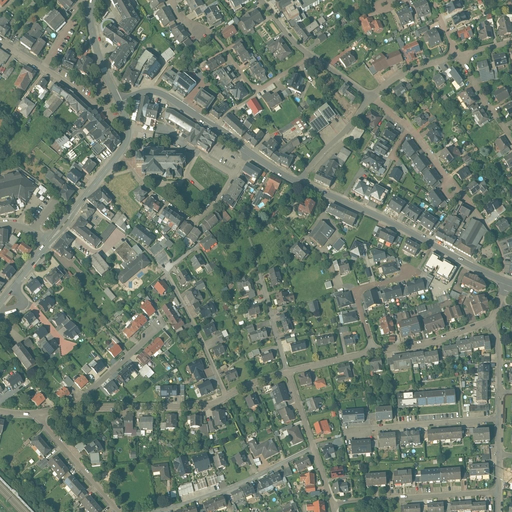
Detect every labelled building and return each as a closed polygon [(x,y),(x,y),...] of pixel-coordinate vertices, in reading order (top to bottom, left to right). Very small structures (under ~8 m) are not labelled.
[(76,2),(74,0),(58,0),(57,1),(60,4),(62,2),(63,3),(64,3),(66,5),(61,11),(64,15),(66,13),(76,2)] [(126,0),(113,0),(114,1),(114,2),(115,4),(116,5),(115,5),(120,13),(124,21),(120,27),(122,28),(119,31),(121,32),(126,35),(128,37),(134,28),(139,22),(138,20),(133,11),(132,10),(126,0)] [(154,0),(150,2),(154,9),(157,7),(163,3),(164,3),(162,0),(154,0)] [(199,0),(198,0),(189,5),(189,6),(191,8),(193,12),(194,11),(200,8),(203,6),(199,0)] [(225,0),(228,4),(229,3),(234,11),(236,10),(237,12),(242,9),(240,6),(249,1),(248,0),(225,0)] [(283,0),(277,4),(275,4),(281,14),(282,13),(286,11),(294,7),(290,1),(289,0),(283,0)] [(291,0),(290,1),(294,7),(297,12),(298,12),(301,10),(303,13),(309,9),(309,8),(311,7),(314,6),(314,7),(319,4),(319,3),(323,0),(324,1),(326,0),(291,0)] [(430,12),(425,1),(424,2),(423,1),(419,3),(424,15),(430,12)] [(419,3),(415,4),(415,6),(413,6),(417,15),(418,17),(424,15),(419,3)] [(451,5),(445,8),(448,15),(461,9),(458,3),(451,5)] [(214,6),(204,12),(206,16),(208,18),(207,18),(208,19),(218,13),(214,6)] [(294,7),(286,11),(291,21),(299,17),(297,12),(294,7)] [(160,12),(157,14),(161,20),(171,14),(170,14),(169,12),(169,11),(167,8),(166,9),(160,12)] [(66,13),(64,15),(61,11),(60,10),(57,14),(64,21),(69,16),(66,13)] [(303,13),(301,10),(298,12),(297,12),(299,17),(301,21),(306,19),(303,13)] [(411,17),(408,10),(407,10),(406,10),(402,11),(407,23),(413,21),(411,17)] [(242,20),(241,20),(242,22),(247,31),(262,21),(256,11),(242,20)] [(291,21),(286,11),(282,13),(283,15),(288,23),(291,21)] [(407,23),(402,11),(398,13),(398,14),(396,15),(399,22),(401,26),(407,23)] [(57,14),(55,12),(44,22),(55,33),(61,27),(59,25),(64,21),(57,14)] [(218,13),(208,19),(210,22),(209,22),(211,25),(213,24),(218,21),(222,19),(218,13)] [(11,20),(3,14),(0,18),(0,23),(5,27),(11,20)] [(171,14),(161,20),(164,27),(168,24),(174,21),(175,21),(173,17),(172,18),(171,15),(171,14)] [(465,14),(464,15),(464,14),(458,17),(452,19),(452,20),(455,27),(467,22),(467,21),(468,21),(465,14)] [(238,15),(232,19),(237,25),(242,22),(241,20),(242,20),(238,15)] [(315,23),(310,16),(308,18),(306,19),(311,26),(315,23)] [(365,16),(359,18),(361,24),(365,23),(364,21),(367,20),(365,16)] [(299,17),(291,21),(288,23),(291,29),(293,30),(293,29),(298,26),(296,24),(301,21),(299,17)] [(306,30),(309,34),(322,24),(321,22),(324,20),(322,18),(315,23),(311,26),(306,30)] [(507,19),(499,21),(501,29),(499,30),(500,35),(501,37),(502,36),(502,35),(511,33),(510,26),(511,26),(510,23),(509,19),(507,19)] [(369,21),(367,20),(364,21),(365,23),(361,24),(363,29),(364,29),(365,30),(366,33),(375,29),(374,26),(372,25),(373,24),(373,23),(371,20),(369,21)] [(108,26),(114,30),(115,27),(114,25),(113,23),(110,21),(108,21),(105,22),(103,23),(102,26),(102,28),(103,31),(104,32),(108,26)] [(379,22),(377,23),(375,22),(373,23),(373,24),(372,25),(374,26),(375,29),(376,32),(382,29),(379,22)] [(5,27),(0,23),(0,34),(3,37),(9,30),(5,27)] [(298,26),(293,29),(294,29),(297,34),(305,29),(303,26),(304,25),(302,23),(298,26)] [(487,24),(479,26),(481,34),(479,34),(480,40),(482,39),(482,40),(492,38),(490,30),(491,30),(490,27),(489,23),(487,24)] [(42,29),(35,24),(31,30),(37,35),(39,32),(40,32),(42,29)] [(108,26),(104,32),(103,35),(108,38),(106,41),(108,42),(113,46),(114,44),(120,48),(119,49),(111,61),(114,63),(113,65),(112,65),(113,66),(113,65),(115,67),(113,68),(118,71),(123,63),(125,64),(126,62),(125,61),(131,53),(132,54),(134,52),(132,50),(136,45),(125,37),(119,33),(118,33),(116,31),(114,30),(108,26)] [(180,26),(172,33),(175,36),(183,30),(182,30),(181,30),(182,30),(182,29),(181,28),(180,26)] [(231,26),(221,33),(226,40),(229,38),(237,33),(231,26)] [(459,33),(457,33),(459,38),(461,38),(462,40),(472,36),(469,28),(467,29),(459,33)] [(311,37),(309,34),(306,30),(305,29),(297,34),(304,43),(311,37)] [(435,29),(427,32),(431,41),(428,42),(430,47),(440,43),(439,40),(435,29)] [(31,30),(26,36),(23,40),(22,39),(20,42),(21,43),(21,44),(31,51),(36,43),(35,42),(38,39),(39,39),(42,34),(40,32),(39,32),(37,35),(31,30)] [(183,30),(175,36),(178,39),(186,33),(184,31),(184,32),(184,31),(183,31),(182,31),(183,30)] [(185,35),(185,34),(186,33),(178,39),(179,41),(181,43),(188,37),(187,35),(185,34),(185,35)] [(323,35),(318,39),(321,43),(326,39),(323,35)] [(401,37),(397,39),(400,47),(405,45),(401,37)] [(272,39),(266,44),(269,48),(275,44),(272,39)] [(39,40),(30,53),(37,57),(45,44),(39,40)] [(291,54),(281,40),(275,44),(269,48),(272,53),(277,50),(281,55),(278,57),(281,61),(291,54)] [(237,45),(232,49),(234,51),(233,51),(236,54),(237,53),(239,55),(245,51),(240,43),(237,45)] [(416,43),(403,49),(407,57),(409,61),(415,59),(413,54),(420,51),(416,43)] [(166,62),(176,55),(171,48),(161,54),(166,62)] [(9,57),(0,50),(0,65),(1,64),(3,65),(9,57)] [(154,58),(144,51),(136,63),(146,70),(154,58)] [(250,58),(245,51),(239,55),(240,57),(239,58),(241,62),(241,61),(243,64),(248,60),(250,58)] [(75,55),(68,52),(62,65),(72,70),(73,70),(75,64),(76,61),(73,60),(75,55)] [(355,61),(349,52),(339,60),(346,68),(355,61)] [(389,67),(384,57),(383,58),(381,54),(373,60),(376,65),(373,67),(377,73),(384,68),(386,70),(389,67)] [(504,54),(493,57),(494,62),(495,67),(496,67),(506,64),(504,54)] [(207,63),(206,64),(207,65),(211,71),(224,62),(220,56),(207,63)] [(91,62),(83,59),(81,63),(80,62),(78,65),(78,66),(76,71),(85,75),(86,76),(88,75),(88,74),(92,65),(93,64),(92,62),(91,62)] [(136,63),(134,61),(130,69),(129,69),(122,81),(133,87),(134,85),(135,83),(139,75),(143,68),(136,63)] [(206,61),(198,65),(201,69),(207,65),(206,64),(207,63),(206,61)] [(152,62),(142,76),(151,82),(160,67),(152,62)] [(487,69),(486,63),(484,63),(483,62),(482,64),(477,65),(478,65),(479,69),(479,70),(480,69),(482,76),(480,77),(486,76),(488,80),(494,79),(492,72),(489,73),(488,69),(487,69)] [(254,63),(252,65),(249,66),(251,69),(249,70),(251,73),(253,75),(254,74),(261,69),(259,67),(257,64),(256,65),(254,63)] [(454,65),(446,70),(457,86),(465,81),(454,65)] [(9,66),(3,74),(8,77),(14,69),(9,66)] [(37,73),(25,67),(20,75),(21,75),(31,81),(32,82),(37,73)] [(222,72),(218,75),(222,80),(231,74),(229,71),(230,70),(228,67),(222,72)] [(373,67),(368,70),(373,76),(377,73),(373,67)] [(261,69),(254,74),(255,76),(255,77),(257,80),(259,78),(261,80),(266,77),(264,75),(266,74),(264,70),(263,71),(262,69),(261,69)] [(176,77),(169,71),(162,80),(172,87),(179,78),(176,77)] [(231,74),(222,80),(226,86),(230,83),(236,79),(234,76),(233,77),(231,74)] [(31,81),(21,75),(15,86),(25,92),(31,81)] [(183,75),(173,87),(186,97),(196,85),(183,75)] [(303,79),(293,75),(294,76),(291,82),(289,81),(287,85),(289,86),(289,88),(288,88),(298,92),(301,93),(303,88),(300,87),(298,86),(301,79),(303,79)] [(440,76),(432,82),(437,88),(444,83),(443,80),(440,76)] [(48,83),(42,79),(37,87),(36,89),(40,91),(41,89),(43,90),(44,89),(45,90),(46,88),(45,87),(48,83)] [(316,79),(311,83),(315,87),(319,84),(316,79)] [(64,89),(57,84),(57,85),(52,92),(55,94),(46,104),(50,107),(58,98),(59,96),(64,89)] [(248,95),(240,84),(229,91),(235,99),(237,97),(240,101),(248,95)] [(345,85),(339,93),(343,96),(343,95),(348,89),(349,88),(345,85)] [(401,85),(393,92),(398,98),(407,92),(406,92),(404,88),(401,85)] [(504,88),(494,94),(499,103),(508,97),(509,97),(508,95),(504,88)] [(73,95),(64,89),(59,96),(58,98),(63,103),(65,100),(67,102),(68,101),(73,95)] [(358,96),(348,89),(343,95),(353,102),(358,96)] [(215,100),(201,90),(193,102),(197,104),(203,109),(207,112),(215,100)] [(471,92),(466,92),(464,93),(460,96),(460,97),(463,102),(473,96),(471,92)] [(276,94),(271,98),(268,93),(262,97),(270,110),(270,109),(281,102),(276,94)] [(88,109),(73,95),(68,101),(71,104),(72,106),(71,108),(77,114),(79,112),(83,115),(88,109)] [(473,96),(463,102),(467,108),(474,104),(476,100),(473,96)] [(50,107),(48,110),(53,114),(63,103),(58,98),(50,107)] [(159,109),(148,106),(148,107),(147,106),(149,99),(142,98),(136,124),(143,125),(144,118),(153,120),(156,121),(156,122),(159,109)] [(248,103),(255,116),(264,111),(257,98),(248,103)] [(30,103),(25,99),(19,106),(20,107),(23,109),(21,113),(27,117),(34,107),(30,103)] [(224,103),(215,110),(213,109),(210,114),(218,120),(222,115),(229,109),(224,103)] [(332,112),(329,108),(326,105),(314,114),(317,118),(309,125),(317,135),(329,125),(328,123),(336,117),(332,112)] [(173,111),(159,108),(156,122),(168,124),(188,137),(186,139),(187,142),(187,143),(193,146),(193,147),(194,147),(197,146),(198,147),(208,154),(212,147),(217,139),(216,139),(216,138),(176,113),(173,112),(173,111)] [(88,109),(83,115),(74,125),(79,130),(88,120),(94,114),(93,114),(88,109)] [(473,114),(473,115),(474,115),(473,116),(474,118),(475,118),(476,119),(478,118),(481,123),(479,124),(480,125),(482,123),(487,120),(488,119),(487,117),(487,116),(486,115),(485,115),(481,109),(478,111),(473,114)] [(340,117),(335,110),(332,112),(336,117),(338,119),(340,117)] [(381,118),(370,111),(368,114),(366,118),(368,120),(371,122),(369,125),(375,128),(381,118)] [(94,114),(88,120),(88,121),(90,122),(97,115),(98,116),(98,115),(97,113),(95,112),(93,114),(94,114)] [(248,130),(230,113),(223,120),(241,137),(248,130)] [(98,116),(97,115),(90,122),(91,124),(85,130),(89,134),(90,134),(96,129),(103,123),(104,122),(98,116)] [(421,115),(414,120),(420,127),(426,122),(425,120),(422,117),(421,115)] [(300,117),(295,121),(297,124),(302,131),(307,127),(300,117)] [(153,120),(144,118),(143,125),(152,127),(153,120)] [(254,124),(249,119),(244,125),(249,130),(254,124)] [(395,128),(388,122),(385,126),(389,129),(389,128),(393,131),(395,128)] [(103,123),(96,129),(98,131),(102,136),(103,136),(104,135),(110,130),(103,123)] [(439,129),(435,123),(427,128),(431,133),(434,131),(435,132),(439,129)] [(356,127),(349,138),(357,143),(364,132),(356,127)] [(393,131),(389,128),(389,129),(384,136),(393,142),(398,134),(393,131)] [(120,140),(111,130),(110,130),(104,135),(110,141),(104,145),(105,147),(106,148),(112,154),(120,142),(120,140)] [(98,131),(91,136),(96,141),(102,136),(98,131)] [(435,132),(434,131),(431,133),(426,136),(432,144),(434,142),(435,144),(436,143),(438,144),(440,142),(440,140),(439,138),(435,132)] [(253,135),(250,133),(244,140),(254,147),(264,135),(259,132),(256,136),(255,137),(253,135)] [(74,144),(65,134),(52,145),(61,156),(74,144)] [(103,136),(96,142),(98,144),(103,149),(105,147),(104,145),(110,141),(104,135),(103,136)] [(300,144),(296,138),(290,141),(293,146),(294,148),(300,144)] [(509,147),(503,138),(496,143),(501,151),(501,152),(507,148),(509,147)] [(286,145),(282,140),(278,143),(282,148),(276,153),(282,157),(283,155),(284,154),(291,148),(286,145)] [(271,141),(267,146),(264,144),(259,151),(270,159),(275,152),(274,151),(277,146),(271,141)] [(376,145),(387,152),(389,148),(381,142),(378,141),(376,145)] [(405,146),(402,148),(406,153),(415,146),(411,141),(405,146)] [(450,142),(444,147),(447,150),(454,145),(451,142),(450,142)] [(103,149),(98,144),(92,149),(98,155),(106,148),(105,147),(103,149)] [(387,152),(376,145),(373,149),(375,151),(384,156),(387,152)] [(415,146),(406,153),(409,158),(410,158),(417,153),(419,151),(415,146)] [(351,153),(342,148),(336,157),(336,158),(345,163),(351,153)] [(451,148),(441,156),(448,165),(454,160),(460,156),(455,149),(453,150),(451,148)] [(507,148),(501,152),(501,151),(499,152),(502,156),(510,152),(507,148)] [(169,150),(168,152),(163,152),(163,149),(142,149),(142,159),(137,159),(137,167),(142,167),(142,177),(166,177),(166,178),(166,179),(166,180),(167,179),(172,179),(173,179),(173,178),(178,178),(178,168),(182,168),(182,169),(183,169),(183,168),(185,166),(186,166),(186,165),(185,165),(185,162),(186,161),(185,161),(183,159),(183,158),(182,158),(182,159),(177,159),(177,155),(178,154),(177,154),(176,154),(173,154),(173,152),(171,150),(169,150)] [(276,153),(275,152),(270,159),(276,164),(282,157),(276,153)] [(375,158),(367,153),(362,162),(370,167),(375,158)] [(511,165),(511,153),(503,159),(509,168),(511,165)] [(468,154),(462,159),(465,163),(471,159),(468,154)] [(289,158),(283,155),(282,157),(276,164),(280,166),(281,165),(288,168),(292,160),(294,157),(291,156),(289,158)] [(334,155),(321,168),(325,170),(329,161),(338,165),(334,174),(339,165),(342,167),(345,163),(336,158),(336,157),(334,155)] [(420,157),(413,163),(417,168),(426,161),(422,156),(420,157)] [(384,163),(375,158),(370,167),(378,172),(384,163)] [(96,166),(90,161),(89,161),(87,159),(86,159),(83,163),(83,164),(86,166),(82,170),(89,175),(96,166)] [(325,170),(322,176),(332,180),(334,174),(338,165),(329,161),(325,170)] [(426,161),(417,168),(420,172),(427,167),(430,165),(426,161)] [(208,170),(201,163),(190,174),(206,189),(212,183),(217,178),(218,177),(210,168),(208,170)] [(261,172),(249,165),(244,173),(246,175),(251,178),(256,181),(261,172)] [(465,168),(456,174),(462,181),(470,175),(465,168)] [(403,174),(393,169),(389,179),(398,184),(403,174)] [(431,172),(424,177),(428,182),(437,175),(433,170),(431,172)] [(74,171),(73,171),(67,179),(75,185),(76,185),(79,188),(82,185),(78,182),(82,177),(81,177),(79,175),(74,171)] [(0,178),(0,205),(12,203),(13,207),(17,206),(14,197),(18,196),(21,198),(20,200),(26,204),(30,198),(29,197),(30,196),(30,197),(30,196),(31,195),(31,194),(32,195),(32,194),(31,194),(32,193),(33,194),(36,195),(39,190),(37,189),(38,188),(24,178),(22,179),(21,176),(18,174),(0,178)] [(322,176),(318,174),(314,181),(329,188),(333,181),(332,180),(322,176)] [(60,180),(54,175),(49,181),(58,188),(59,187),(62,190),(65,187),(63,185),(64,183),(60,180)] [(437,175),(428,182),(431,187),(438,182),(440,180),(437,175)] [(271,177),(263,194),(264,194),(271,198),(276,189),(277,190),(281,182),(271,177)] [(221,183),(217,178),(212,183),(215,186),(217,187),(221,183)] [(376,186),(374,189),(373,188),(374,186),(359,178),(358,181),(359,181),(357,184),(356,183),(353,190),(354,191),(352,193),(363,199),(364,198),(369,200),(369,199),(380,205),(382,202),(383,202),(387,196),(385,195),(387,192),(376,186)] [(241,182),(236,179),(233,185),(234,186),(241,190),(245,184),(241,182)] [(474,183),(467,188),(473,196),(480,191),(482,193),(487,190),(484,187),(486,186),(483,183),(477,187),(474,183)] [(62,190),(58,196),(67,203),(74,193),(66,186),(65,187),(62,190)] [(241,190),(234,186),(231,192),(239,197),(242,191),(241,190)] [(141,187),(134,194),(139,201),(138,201),(140,203),(145,199),(143,198),(147,194),(141,187)] [(112,201),(101,189),(93,196),(99,203),(101,200),(103,199),(108,205),(112,201)] [(429,196),(433,202),(441,196),(437,190),(437,191),(429,196)] [(239,197),(231,192),(227,197),(234,202),(235,202),(239,197)] [(263,194),(259,192),(256,198),(261,200),(264,194),(263,194)] [(99,203),(93,196),(88,200),(88,201),(97,210),(102,206),(101,204),(99,203)] [(441,196),(433,202),(437,207),(445,201),(441,196)] [(156,202),(149,197),(144,206),(152,211),(153,209),(155,207),(153,206),(156,202)] [(227,197),(226,197),(222,203),(230,208),(234,202),(227,197)] [(261,200),(256,198),(252,205),(254,206),(261,200)] [(400,201),(395,198),(394,199),(389,207),(388,208),(393,211),(400,201)] [(316,206),(306,201),(305,204),(302,203),(298,212),(299,212),(298,214),(298,215),(301,216),(302,216),(303,214),(306,216),(307,215),(311,217),(316,206)] [(405,204),(400,201),(393,211),(398,215),(400,212),(405,205),(405,204)] [(162,206),(156,202),(153,206),(155,207),(153,209),(157,212),(156,212),(157,213),(158,212),(162,206)] [(12,203),(0,205),(0,215),(6,214),(14,212),(13,207),(12,203)] [(459,203),(451,217),(458,221),(459,219),(462,214),(459,212),(464,205),(459,203)] [(495,210),(490,204),(483,209),(487,216),(495,210)] [(94,211),(87,205),(82,212),(84,214),(81,218),(88,224),(93,227),(94,228),(95,229),(102,219),(94,212),(94,211)] [(327,213),(338,218),(342,210),(331,205),(329,210),(327,213)] [(472,210),(464,205),(459,212),(462,214),(467,216),(468,217),(472,210)] [(105,209),(102,206),(97,210),(101,213),(110,220),(114,215),(109,212),(105,209)] [(405,215),(405,216),(409,220),(416,210),(411,206),(410,208),(405,215)] [(283,210),(280,207),(270,216),(271,218),(278,211),(280,213),(283,210)] [(176,216),(166,209),(160,217),(164,219),(165,218),(171,223),(176,216)] [(342,210),(338,218),(343,221),(343,222),(346,224),(350,214),(342,210)] [(421,213),(416,210),(409,220),(414,223),(416,220),(421,213)] [(212,215),(204,221),(205,221),(201,224),(202,225),(199,227),(201,230),(200,231),(201,232),(202,231),(205,234),(207,237),(210,234),(208,231),(222,220),(216,214),(215,212),(212,215)] [(227,222),(219,212),(216,214),(222,220),(225,224),(227,222)] [(357,217),(350,214),(346,224),(353,227),(357,217)] [(432,218),(427,215),(426,216),(421,223),(420,225),(425,228),(432,218)] [(171,223),(173,225),(178,228),(183,221),(176,216),(171,223)] [(451,217),(445,229),(441,227),(439,231),(452,238),(457,229),(460,222),(458,221),(451,217)] [(88,224),(81,218),(71,230),(83,239),(84,239),(91,244),(90,245),(95,249),(101,242),(89,232),(84,229),(88,224)] [(432,218),(425,228),(430,232),(433,228),(437,222),(437,221),(432,218)] [(124,223),(119,219),(115,224),(120,228),(124,223)] [(483,226),(472,220),(469,226),(468,226),(467,226),(468,226),(465,233),(464,232),(464,233),(456,249),(470,257),(474,251),(476,252),(479,246),(477,245),(482,237),(485,238),(488,233),(483,226)] [(504,220),(495,226),(501,233),(509,227),(504,220)] [(184,221),(178,230),(187,236),(193,228),(184,221)] [(334,231),(321,221),(309,237),(322,247),(334,231)] [(124,223),(120,228),(128,234),(128,233),(124,222),(124,223)] [(171,223),(168,227),(167,226),(162,232),(164,234),(165,234),(171,229),(173,225),(171,223)] [(93,227),(88,224),(84,229),(89,232),(93,227)] [(109,225),(98,240),(101,242),(103,244),(116,228),(111,224),(109,225)] [(132,233),(138,238),(144,230),(138,226),(132,233)] [(461,231),(457,229),(452,238),(456,240),(452,247),(456,249),(464,233),(464,232),(461,231)] [(138,238),(143,242),(149,234),(144,230),(138,238)] [(195,230),(188,238),(190,241),(194,244),(201,234),(195,230)] [(390,232),(386,231),(383,230),(380,235),(379,239),(385,242),(390,232)] [(452,238),(439,231),(438,230),(436,233),(438,234),(436,238),(452,247),(456,240),(452,238)] [(396,236),(393,234),(390,232),(385,242),(391,245),(393,242),(396,236)] [(155,239),(149,234),(143,242),(146,244),(149,246),(155,239)] [(73,242),(64,235),(60,240),(67,248),(73,242)] [(211,235),(200,244),(206,252),(217,243),(211,235)] [(18,240),(12,236),(8,243),(13,247),(14,245),(18,240)] [(339,239),(332,247),(337,252),(345,243),(339,239)] [(60,240),(52,250),(61,257),(63,255),(67,249),(67,248),(60,240)] [(174,245),(169,240),(167,242),(165,244),(167,246),(170,249),(174,245)] [(356,240),(351,253),(362,257),(367,244),(356,240)] [(419,248),(407,241),(402,250),(407,253),(408,252),(412,255),(412,256),(414,257),(419,248)] [(131,249),(125,242),(115,251),(125,264),(127,262),(130,265),(116,277),(123,284),(142,268),(143,269),(150,263),(142,255),(137,259),(136,258),(142,252),(136,245),(131,249)] [(153,246),(148,250),(154,256),(159,251),(159,252),(164,248),(159,243),(158,242),(154,246),(153,246)] [(13,247),(8,243),(6,245),(4,248),(8,251),(11,250),(13,247)] [(296,243),(290,250),(294,254),(295,253),(301,248),(296,243)] [(32,251),(22,244),(19,248),(14,245),(13,247),(11,250),(17,254),(18,251),(27,257),(28,255),(32,251)] [(309,253),(302,246),(301,248),(295,253),(302,260),(303,259),(304,260),(309,256),(308,255),(309,253)] [(8,251),(4,248),(3,250),(0,252),(0,257),(6,262),(9,264),(12,260),(6,255),(8,251)] [(67,249),(63,255),(69,260),(73,255),(67,249)] [(375,250),(371,252),(374,262),(386,259),(385,254),(375,250)] [(439,269),(435,275),(449,282),(457,267),(443,260),(441,264),(437,262),(439,258),(431,254),(425,267),(432,271),(435,267),(439,269)] [(110,270),(97,255),(89,262),(102,277),(108,273),(107,272),(110,270)] [(199,256),(191,261),(194,265),(192,265),(196,271),(204,266),(199,256)] [(338,266),(337,266),(339,271),(340,275),(350,272),(347,263),(338,266)] [(395,263),(382,267),(382,270),(384,276),(398,272),(397,270),(397,268),(395,263)] [(14,272),(8,267),(4,273),(2,275),(6,278),(8,280),(10,278),(13,275),(12,275),(14,272)] [(47,283),(48,283),(52,287),(55,285),(56,285),(60,281),(59,280),(62,277),(63,277),(60,274),(61,274),(60,274),(59,272),(59,271),(59,270),(58,269),(57,269),(56,269),(55,269),(44,279),(44,280),(44,281),(44,282),(45,283),(46,283),(46,284),(47,284),(47,283)] [(64,271),(60,274),(61,274),(60,274),(63,277),(62,277),(64,279),(66,277),(68,280),(70,278),(66,274),(64,271)] [(185,272),(177,277),(179,281),(181,281),(183,285),(191,281),(185,272)] [(72,276),(70,278),(73,282),(79,277),(75,273),(72,276)] [(279,273),(270,276),(273,286),(282,284),(279,273)] [(472,277),(469,276),(469,277),(466,275),(462,285),(470,288),(478,291),(486,288),(484,284),(483,284),(482,282),(477,280),(478,279),(475,277),(475,278),(472,277)] [(251,279),(247,280),(247,279),(245,278),(243,278),(242,280),(243,281),(237,283),(239,290),(244,288),(244,291),(247,292),(249,292),(250,293),(254,292),(251,279)] [(34,279),(25,287),(31,294),(40,287),(40,286),(42,284),(37,279),(35,281),(34,279)] [(158,280),(151,286),(154,289),(155,288),(160,283),(158,280)] [(421,280),(414,282),(417,292),(424,290),(422,283),(421,280)] [(426,282),(422,283),(424,290),(424,291),(428,290),(428,288),(431,283),(426,280),(426,282)] [(166,291),(168,289),(162,282),(160,283),(155,288),(162,295),(164,293),(166,293),(166,291)] [(414,282),(406,284),(407,287),(409,294),(417,292),(414,282)] [(399,287),(391,289),(394,299),(401,297),(402,296),(399,289),(399,287)] [(107,288),(103,292),(112,302),(116,298),(107,288)] [(391,289),(384,291),(387,301),(394,299),(391,289)] [(197,296),(194,290),(186,294),(192,305),(193,305),(198,302),(202,300),(199,295),(197,296)] [(460,295),(452,291),(449,296),(457,300),(460,295)] [(374,292),(363,295),(365,302),(367,308),(375,306),(376,306),(380,305),(379,300),(376,301),(374,294),(374,292)] [(343,295),(336,297),(339,305),(341,304),(342,308),(353,304),(349,293),(343,295)] [(286,294),(276,296),(279,306),(289,303),(289,302),(290,302),(289,296),(287,296),(286,294)] [(461,295),(460,294),(460,295),(457,300),(456,303),(461,305),(465,297),(461,295)] [(476,299),(476,298),(473,299),(473,300),(470,301),(471,306),(472,306),(473,307),(472,308),(473,311),(473,310),(475,316),(479,314),(479,315),(482,314),(483,314),(486,313),(485,312),(489,311),(487,307),(488,306),(486,300),(485,301),(484,296),(479,298),(478,298),(476,299)] [(38,304),(45,313),(54,305),(47,297),(38,304)] [(141,308),(149,317),(155,311),(147,302),(141,308)] [(198,302),(193,305),(195,310),(201,306),(198,302)] [(317,302),(309,305),(311,313),(316,312),(319,311),(317,302)] [(207,306),(201,309),(203,313),(200,314),(202,319),(205,318),(206,320),(210,317),(210,316),(215,313),(210,304),(207,305),(207,306)] [(169,305),(162,309),(167,318),(175,313),(172,308),(171,308),(169,305)] [(258,305),(247,308),(249,316),(260,313),(258,305)] [(424,305),(416,308),(417,313),(426,311),(424,305)] [(452,310),(451,310),(455,319),(454,319),(455,319),(461,317),(458,309),(458,308),(452,310)] [(451,309),(445,312),(446,313),(448,321),(449,321),(454,319),(455,319),(451,310),(452,310),(451,309)] [(29,312),(20,319),(28,330),(37,323),(29,312)] [(57,313),(50,318),(56,327),(64,322),(57,313)] [(175,313),(167,318),(172,326),(173,327),(173,328),(174,329),(175,330),(175,331),(181,327),(184,325),(181,320),(180,321),(178,318),(175,313)] [(348,314),(342,316),(344,324),(357,321),(357,317),(356,318),(355,313),(348,314)] [(287,315),(280,317),(283,325),(290,322),(287,315)] [(147,322),(141,316),(138,319),(138,318),(133,322),(139,329),(147,322)] [(440,316),(423,322),(428,334),(434,331),(435,331),(437,330),(444,328),(440,316)] [(383,320),(381,321),(382,325),(380,326),(382,330),(383,330),(385,335),(394,332),(392,327),(393,327),(392,322),(391,322),(390,318),(388,319),(383,320)] [(416,319),(407,322),(411,335),(420,333),(416,319)] [(71,322),(61,330),(70,341),(80,333),(71,322)] [(133,322),(129,326),(130,327),(127,330),(127,329),(123,333),(129,339),(132,336),(139,329),(133,322)] [(290,322),(283,325),(285,333),(293,331),(290,322)] [(407,322),(399,324),(402,338),(411,335),(407,322)] [(210,325),(203,329),(206,336),(216,331),(213,324),(210,325)] [(252,326),(250,326),(246,328),(248,334),(254,332),(252,326)] [(34,333),(40,340),(47,334),(41,327),(34,333)] [(184,332),(181,327),(175,331),(178,335),(184,332)] [(254,333),(250,334),(252,342),(267,338),(265,330),(254,333)] [(171,339),(165,332),(158,339),(164,345),(171,339)] [(333,336),(324,337),(326,345),(334,343),(333,336)] [(354,336),(344,338),(345,346),(355,344),(354,336)] [(324,337),(316,339),(317,346),(326,345),(324,337)] [(484,339),(483,338),(476,339),(478,349),(485,348),(485,349),(484,349),(485,351),(491,350),(489,339),(484,339)] [(24,342),(20,345),(19,344),(11,350),(27,370),(35,364),(24,351),(32,345),(28,339),(24,342)] [(51,339),(41,346),(50,359),(60,352),(51,339)] [(164,345),(158,339),(151,346),(157,352),(162,348),(161,348),(164,345)] [(476,339),(469,340),(470,342),(471,350),(478,349),(476,339)] [(304,342),(290,345),(292,353),(306,349),(304,342)] [(470,342),(463,343),(464,352),(471,351),(471,350),(470,342)] [(463,343),(456,344),(456,347),(458,353),(464,352),(463,343)] [(116,345),(113,348),(113,347),(108,351),(114,358),(122,351),(116,345)] [(221,345),(212,349),(216,357),(225,352),(221,345)] [(157,352),(151,346),(144,352),(149,358),(152,356),(157,352)] [(456,347),(450,348),(451,357),(458,356),(458,353),(456,347)] [(450,348),(443,349),(443,352),(444,358),(444,359),(451,357),(450,348)] [(260,355),(263,364),(274,360),(271,351),(260,355)] [(143,352),(137,358),(144,366),(150,360),(149,358),(144,352),(143,352)] [(437,353),(430,354),(432,364),(439,362),(438,359),(437,353)] [(423,354),(416,355),(418,364),(425,363),(423,355),(423,354)] [(430,354),(423,355),(425,363),(425,365),(432,364),(430,354)] [(416,355),(409,356),(411,365),(418,364),(416,355)] [(409,356),(392,358),(392,359),(394,365),(394,370),(411,368),(411,365),(409,356)] [(381,358),(369,360),(370,367),(371,373),(374,372),(383,371),(381,358)] [(200,360),(188,365),(192,374),(204,369),(200,360)] [(105,367),(99,361),(96,364),(96,363),(91,368),(97,374),(105,367)] [(136,371),(130,364),(118,375),(119,376),(124,382),(131,375),(132,376),(136,371)] [(349,364),(337,366),(339,374),(343,373),(350,371),(349,364)] [(91,371),(86,365),(81,369),(87,375),(91,371)] [(146,365),(141,370),(146,376),(152,370),(146,365)] [(238,378),(234,370),(229,372),(229,373),(225,374),(228,382),(238,378)] [(201,371),(194,374),(197,382),(204,379),(201,371)] [(350,371),(343,373),(344,376),(345,380),(352,378),(350,371)] [(16,373),(10,377),(18,387),(23,383),(16,373)] [(309,374),(299,376),(301,386),(309,384),(309,386),(312,385),(309,374)] [(88,382),(83,376),(80,379),(79,378),(75,383),(81,389),(88,382)] [(124,382),(119,376),(115,380),(120,385),(124,382)] [(10,377),(3,382),(6,387),(8,385),(12,391),(18,387),(10,377)] [(74,384),(68,377),(63,382),(69,388),(74,384)] [(323,380),(315,382),(317,389),(319,388),(325,386),(323,380)] [(204,384),(203,381),(194,385),(196,389),(198,388),(198,387),(204,384)] [(69,389),(63,382),(61,384),(67,391),(69,389)] [(112,382),(104,388),(110,395),(113,392),(117,388),(112,382)] [(211,388),(208,383),(204,384),(198,387),(198,388),(202,396),(205,395),(206,395),(210,393),(209,393),(213,391),(211,387),(211,388)] [(283,385),(272,389),(273,392),(275,398),(286,394),(283,385)] [(177,396),(177,388),(161,388),(161,398),(166,398),(166,397),(177,396)] [(69,395),(64,389),(61,392),(60,391),(56,395),(62,402),(69,395)] [(454,392),(435,394),(436,405),(455,404),(454,392)] [(36,396),(31,400),(37,407),(45,400),(39,394),(36,397),(36,396)] [(286,394),(275,398),(277,405),(285,402),(289,401),(286,394)] [(435,394),(416,395),(417,407),(436,405),(435,394)] [(416,395),(397,397),(398,408),(417,407),(416,395)] [(254,396),(246,400),(250,410),(258,406),(254,396)] [(307,402),(306,402),(310,413),(314,412),(315,412),(319,411),(317,405),(321,403),(320,398),(313,400),(307,402)] [(392,408),(375,409),(376,413),(376,420),(376,421),(392,420),(392,418),(392,412),(392,408)] [(289,410),(287,411),(287,410),(280,412),(280,413),(281,417),(283,416),(285,423),(294,420),(291,412),(290,412),(289,410)] [(363,410),(342,412),(343,424),(364,422),(363,410)] [(223,412),(213,414),(215,422),(215,426),(225,424),(223,412)] [(253,414),(247,417),(250,423),(256,420),(253,414)] [(176,416),(166,416),(166,429),(175,429),(176,416)] [(200,417),(187,417),(187,421),(191,421),(191,428),(200,428),(200,422),(201,422),(201,420),(200,420),(200,417)] [(122,421),(120,419),(119,420),(113,426),(114,426),(114,436),(118,436),(118,437),(122,437),(122,436),(123,436),(123,434),(132,434),(132,437),(137,437),(137,431),(137,430),(132,430),(132,419),(125,419),(124,419),(124,426),(123,426),(123,424),(121,423),(122,421)] [(153,419),(140,419),(140,429),(147,429),(147,431),(153,430),(152,424),(153,424),(153,419)] [(325,421),(314,425),(316,430),(327,426),(325,421)] [(327,426),(316,430),(317,435),(324,433),(325,434),(330,433),(328,426),(327,426)] [(293,429),(288,431),(288,432),(289,431),(291,435),(289,436),(293,445),(303,441),(297,427),(293,429)] [(463,429),(439,431),(440,441),(462,439),(461,435),(464,435),(463,429)] [(473,431),(473,435),(473,443),(489,442),(489,430),(473,431)] [(439,431),(427,432),(428,438),(428,442),(440,441),(439,431)] [(106,439),(101,433),(97,437),(103,442),(106,439)] [(419,433),(411,433),(411,434),(409,434),(409,433),(401,434),(401,444),(402,444),(404,446),(417,445),(418,443),(419,443),(419,433)] [(395,435),(379,436),(380,448),(396,446),(395,441),(395,435)] [(38,437),(31,444),(37,450),(44,444),(38,437)] [(271,440),(257,447),(256,444),(256,443),(255,443),(254,441),(249,443),(248,443),(254,454),(255,454),(256,456),(260,455),(259,453),(262,451),(266,459),(277,453),(271,440)] [(82,441),(81,441),(75,446),(80,452),(86,447),(82,441)] [(97,441),(85,450),(89,455),(90,454),(91,456),(92,464),(99,463),(99,462),(99,455),(97,455),(94,452),(97,450),(97,451),(98,450),(101,447),(97,441)] [(370,442),(351,443),(351,446),(352,455),(371,454),(371,448),(370,442)] [(50,452),(44,444),(37,450),(43,458),(50,452)] [(331,446),(325,447),(326,449),(322,450),(324,456),(325,456),(326,460),(331,458),(330,455),(334,453),(332,447),(331,447),(331,446)] [(222,453),(218,454),(218,455),(218,457),(214,458),(217,469),(223,467),(224,468),(225,466),(226,466),(222,453)] [(243,453),(235,457),(237,462),(239,467),(247,463),(243,453)] [(208,466),(210,466),(206,454),(199,456),(204,471),(209,470),(208,466)] [(199,473),(204,471),(199,456),(192,458),(196,470),(198,469),(199,473)] [(49,463),(47,464),(54,472),(62,465),(55,457),(49,463)] [(307,457),(295,464),(297,469),(303,466),(304,468),(311,465),(307,457)] [(44,458),(40,462),(39,461),(36,464),(39,467),(42,465),(46,461),(44,458)] [(186,458),(181,460),(181,459),(176,461),(176,463),(174,463),(176,470),(178,469),(180,477),(186,475),(186,476),(190,474),(186,458)] [(68,473),(62,465),(54,472),(57,476),(56,477),(59,481),(63,477),(68,473)] [(167,465),(152,467),(153,475),(161,474),(161,481),(169,480),(167,465)] [(342,468),(334,469),(334,472),(331,472),(332,478),(340,477),(343,477),(343,476),(342,468)] [(460,469),(440,471),(441,482),(461,480),(460,474),(460,469)] [(440,471),(420,472),(420,476),(421,482),(421,483),(441,482),(440,471)] [(411,472),(393,473),(394,485),(412,484),(412,481),(411,472)] [(277,473),(268,477),(272,485),(276,483),(277,487),(283,484),(277,473)] [(385,474),(366,476),(366,488),(386,487),(386,479),(385,474)] [(314,475),(305,475),(305,476),(300,476),(300,482),(305,482),(305,486),(314,485),(314,475)] [(67,481),(65,483),(71,491),(79,485),(72,477),(67,481)] [(268,477),(259,482),(260,484),(263,490),(267,488),(268,492),(274,489),(272,485),(268,477)] [(342,484),(333,485),(335,495),(343,494),(343,493),(348,492),(347,488),(347,484),(346,484),(342,484)] [(79,485),(71,491),(77,498),(80,496),(85,492),(79,485)] [(251,486),(241,490),(244,498),(254,494),(253,492),(251,486)] [(236,492),(231,494),(234,503),(244,498),(241,490),(236,492)] [(89,497),(81,504),(84,507),(81,509),(84,511),(86,511),(88,510),(95,504),(89,497)] [(223,498),(213,501),(216,510),(226,507),(225,501),(224,501),(223,498)] [(229,500),(225,501),(226,507),(227,511),(233,511),(231,506),(229,500)] [(213,501),(203,504),(205,510),(205,511),(210,511),(216,510),(213,501)]
